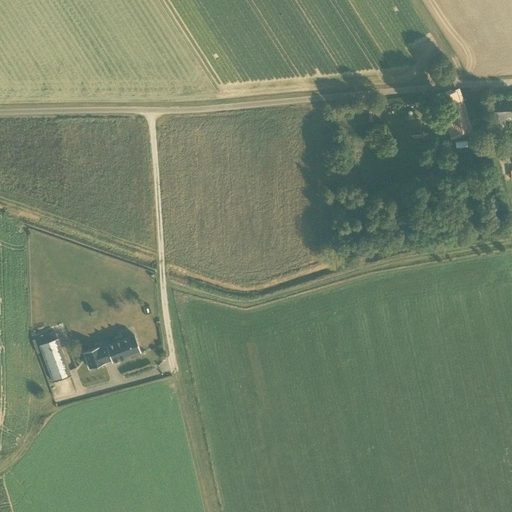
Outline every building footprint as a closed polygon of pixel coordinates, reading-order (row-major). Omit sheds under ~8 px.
[(469,129),(456,91),(439,97),(441,104),(445,103),(450,117),(446,118),(449,127),(453,126),(455,133),(469,129)] [(511,100),(490,101),(491,120),(511,118),(511,100)] [(502,121),(491,121),(492,138),(503,138),(502,121)] [(143,322),(120,331),(122,337),(145,328),(143,322)] [(71,375),(55,331),(37,338),(53,382),(71,375)] [(112,363),(141,353),(134,335),(106,345),(107,346),(100,349),(100,346),(83,352),(89,368),(111,360),(112,363)]
